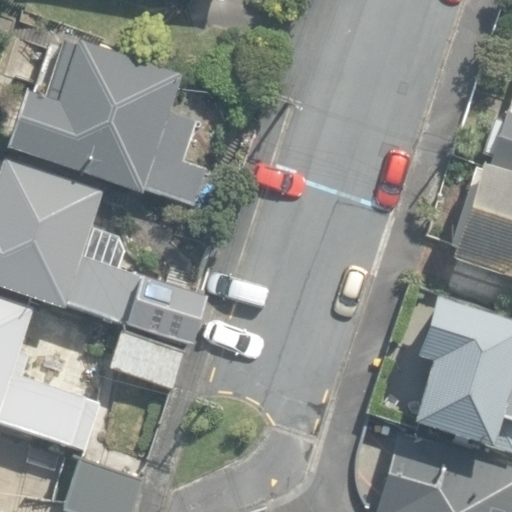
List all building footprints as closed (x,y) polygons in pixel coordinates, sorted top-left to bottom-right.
[(8,151),(218,214),(227,186),(204,178),(206,170),(182,162),(195,122),(170,115),(183,76),(76,42),(74,48),(48,40),(35,79),(47,83),(42,98),(27,93),(8,151)] [(489,165),(511,172),(511,97),(503,124),(494,121),(484,152),(492,155),(489,165)] [(65,304),(124,324),(140,277),(99,263),(110,234),(90,227),(102,194),(0,158),(0,288),(62,310),(65,304)] [(451,284),(509,303),(511,294),(511,176),(481,166),(450,260),(458,263),(451,284)] [(128,325),(193,345),(208,296),(143,277),(128,325)] [(0,421),(84,450),(100,404),(22,377),(29,357),(18,353),(33,309),(0,297),(0,421)] [(511,458),(511,327),(431,302),(412,360),(426,365),(406,425),(511,458)] [(106,368),(170,391),(184,352),(120,330),(106,368)] [(511,511),(511,470),(392,438),(371,511),(511,511)] [(62,510),(67,511),(131,511),(142,480),(80,459),(62,510)]
